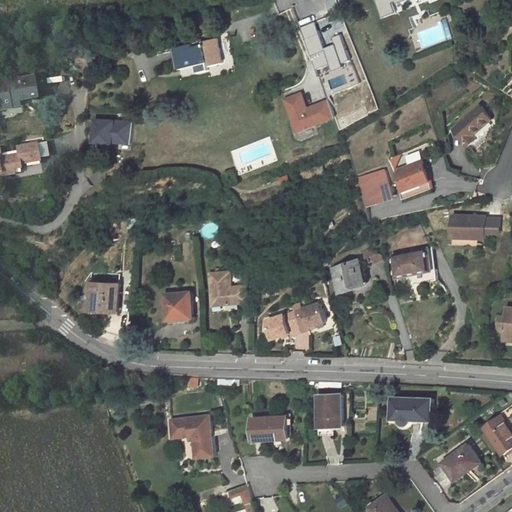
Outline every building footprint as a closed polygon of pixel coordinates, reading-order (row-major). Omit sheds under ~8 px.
[(377,0),(383,16),(397,11),(394,2),(400,0),(377,0)] [(194,44),(177,48),(182,70),(209,64),(210,67),(225,63),(219,39),(204,42),(205,45),(194,48),(194,44)] [(11,81),(0,82),(0,108),(14,106),(12,98),(20,96),(20,99),(39,96),(36,77),(17,80),(16,77),(10,78),(11,81)] [(302,92),(285,99),(298,131),(336,115),(330,99),(308,107),(302,92)] [(21,105),(20,99),(20,96),(12,98),(14,106),(21,105)] [(495,120),(482,105),(456,129),(471,148),(480,139),(478,136),(495,120)] [(133,145),(133,119),(95,119),(94,145),(133,145)] [(277,134),(271,136),(273,143),(279,140),(277,134)] [(0,175),(16,173),(15,169),(24,168),(23,163),(50,159),(47,140),(15,145),(16,153),(1,155),(0,147),(0,175)] [(425,160),(397,170),(405,192),(403,193),(405,200),(435,189),(425,160)] [(388,170),(359,178),(367,203),(396,195),(388,170)] [(289,176),(280,179),(282,185),(291,181),(289,176)] [(505,217),(455,215),(454,245),(479,246),(480,239),(488,239),(488,234),(504,235),(505,217)] [(373,249),(333,263),(343,292),(366,284),(361,268),(366,267),(364,260),(370,258),(375,264),(385,260),(384,255),(373,249)] [(428,250),(395,256),(399,277),(432,271),(428,250)] [(211,273),(214,305),(248,303),(247,286),(232,287),(230,272),(211,273)] [(98,312),(121,313),(122,285),(91,283),(90,308),(98,308),(98,312)] [(193,286),(180,287),(181,293),(168,294),(171,322),(180,321),(180,322),(191,321),(191,320),(196,319),(193,286)] [(322,304),(295,312),(301,333),(311,330),(310,328),(327,324),(322,304)] [(511,307),(508,307),(507,317),(502,316),(501,328),(506,328),(506,340),(511,341),(511,307)] [(301,333),(295,312),(268,320),(274,339),(291,334),(292,336),(301,333)] [(338,346),(344,344),(341,334),(335,336),(338,346)] [(343,395),(319,396),(320,428),(344,427),(343,395)] [(433,421),(434,399),(393,398),(392,420),(400,420),(400,422),(401,423),(402,425),(404,426),(406,426),(408,426),(410,425),(411,424),(412,422),(412,420),(433,421)] [(366,432),(377,432),(378,408),(367,408),(366,432)] [(211,416),(164,422),(166,441),(183,439),(188,442),(194,441),(195,449),(192,449),(193,460),(216,457),(211,416)] [(289,416),(253,418),(254,441),(290,440),(289,416)] [(511,428),(503,416),(485,428),(504,456),(511,450),(511,428)] [(470,444),(444,463),(457,481),(470,472),(467,468),(480,459),(470,444)] [(470,472),(483,462),(480,459),(467,468),(470,472)] [(249,485),(240,488),(242,494),(244,494),(245,497),(248,496),(252,494),(249,485)] [(231,498),(242,494),(240,488),(229,491),(231,498)] [(344,495),(336,501),(342,509),(350,503),(344,495)] [(398,508),(389,495),(386,497),(395,510),(398,508)] [(400,511),(398,508),(395,510),(386,497),(371,507),(374,511),(400,511)]
